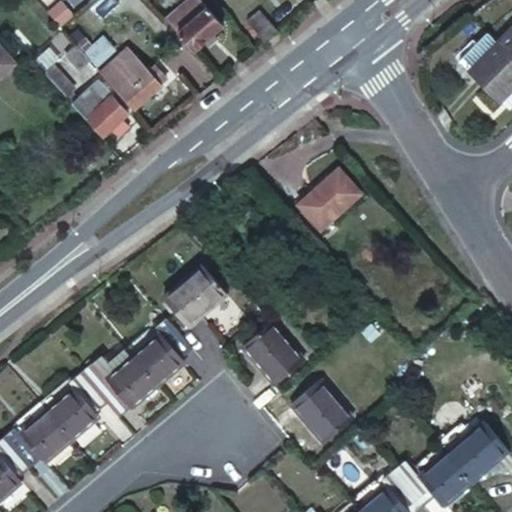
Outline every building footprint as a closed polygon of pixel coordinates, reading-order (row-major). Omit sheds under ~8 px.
[(262,40),(276,28),(256,5),(242,16),(262,40)] [(174,7),(161,18),(189,49),(219,24),(203,6),(187,21),(174,7)] [(58,31),(43,44),(56,59),(72,47),(58,31)] [(511,32),(489,58),(511,78),(511,32)] [(78,54),(86,64),(105,47),(97,38),(93,42),(87,35),(80,41),(84,48),(78,54)] [(43,44),(27,57),(40,72),(51,64),(56,59),(43,44)] [(0,45),(0,73),(14,62),(0,45)] [(108,61),(117,72),(130,61),(120,49),(108,61)] [(112,94),(125,109),(153,83),(142,70),(132,59),(130,61),(117,72),(104,84),(112,94)] [(151,60),(142,70),(153,83),(163,75),(151,60)] [(51,64),(40,72),(52,86),(65,102),(75,93),(51,64)] [(75,93),(65,102),(94,136),(121,113),(92,79),(75,93)] [(340,166),(300,203),(324,228),(362,192),(340,166)] [(190,273),(151,306),(175,334),(214,303),(190,273)] [(150,347),(124,368),(148,396),(174,375),(170,368),(183,359),(157,328),(143,339),(150,347)] [(261,334),(232,359),(263,395),(292,371),(261,334)] [(85,376),(72,387),(97,417),(110,407),(120,419),(148,396),(124,368),(96,390),(85,376)] [(63,401),(38,422),(63,453),(91,430),(87,425),(97,417),(72,387),(61,396),(63,401)] [(310,389),(283,413),(314,452),(343,427),(310,389)] [(10,439),(0,446),(0,454),(22,480),(34,470),(39,473),(63,453),(38,422),(13,442),(10,439)] [(449,438),(426,458),(435,469),(469,441),(462,434),(452,442),(449,438)] [(469,441),(435,469),(455,491),(460,497),(496,466),(472,438),(469,441)] [(349,487),(362,477),(342,449),(329,459),(349,487)] [(0,504),(14,494),(12,488),(22,480),(0,454),(0,504)] [(435,469),(410,490),(395,473),(384,482),(408,511),(414,511),(422,506),(427,511),(442,511),(460,497),(455,491),(435,469)] [(408,511),(384,482),(372,494),(377,500),(363,511),(408,511)]
